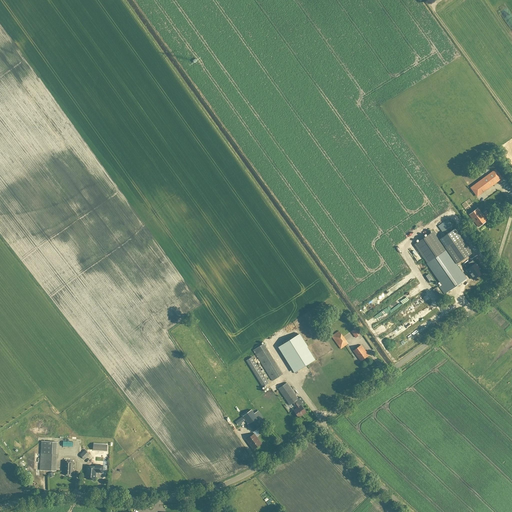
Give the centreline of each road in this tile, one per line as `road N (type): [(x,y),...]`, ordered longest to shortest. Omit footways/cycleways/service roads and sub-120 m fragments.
road 1 (tertiary): [(320,423),(511,284)]
road 2 (tertiary): [(0,509),(31,499),(162,499),(209,490)]
road 3 (unknown): [(511,124),(423,2)]
road 4 (tertiary): [(209,490),(320,423)]
road 5 (unclassified): [(409,511),(320,423)]
